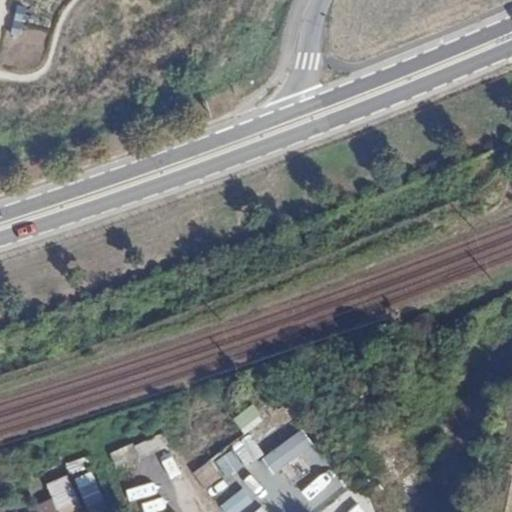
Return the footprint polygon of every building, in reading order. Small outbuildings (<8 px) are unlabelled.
[(256,408),(236,416),(242,432),(262,425),(256,408)] [(229,476),(261,451),(250,437),(218,462),(229,476)] [(194,474),(206,489),(222,477),(210,462),(194,474)] [(147,464),(118,483),(137,511),(141,511),(167,495),(147,464)] [(95,475),(81,477),(85,502),(99,500),(95,475)] [(81,511),(68,477),(48,484),(54,500),(38,506),(40,511),(81,511)]
